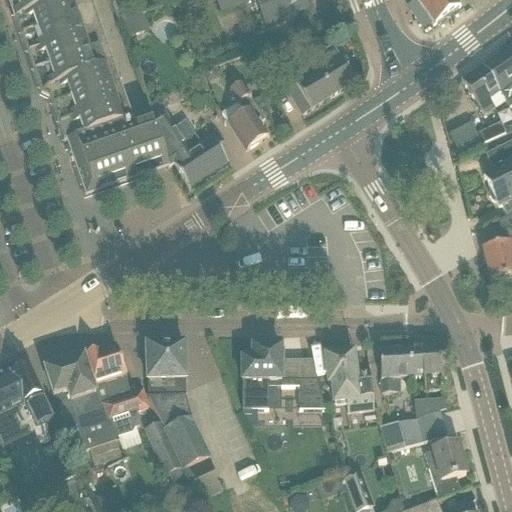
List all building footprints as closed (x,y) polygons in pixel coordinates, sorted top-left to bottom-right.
[(168,172),(167,168),(152,123),(133,129),(88,0),(4,0),(39,99),(47,103),(63,147),(66,146),(85,201),(168,172)] [(235,0),(255,0),(266,26),(283,18),(281,13),(289,10),(295,8),(294,7),(302,4),(300,0),(215,0),(221,12),(238,5),(235,0)] [(413,0),(434,28),(460,10),(452,0),(413,0)] [(141,5),(114,15),(119,25),(145,15),(141,5)] [(121,26),(128,43),(148,35),(141,18),(121,26)] [(511,48),(481,69),(499,95),(510,111),(511,109),(511,48)] [(332,49),(315,59),(307,64),(314,76),(286,93),(291,101),(302,118),(355,85),(332,49)] [(499,95),(481,69),(460,84),(484,118),(494,111),(488,102),(499,95)] [(262,125),(251,108),(247,101),(239,88),(227,96),(235,109),(236,109),(242,119),(226,129),(243,156),(245,155),(266,142),(257,128),(262,125)] [(259,100),(252,105),(257,114),(265,109),(259,100)] [(163,115),(152,123),(167,168),(172,165),(189,191),(227,166),(210,139),(188,153),(163,115)] [(447,134),(454,153),(477,144),(470,126),(447,134)] [(494,173),(483,179),(490,193),(489,198),(491,203),(496,205),(498,210),(511,203),(511,145),(486,158),(494,173)] [(502,247),(481,253),(489,285),(511,278),(511,230),(499,234),(502,247)] [(185,400),(184,368),(183,348),(146,349),(147,402),(159,425),(179,468),(181,472),(188,488),(214,476),(189,422),(185,400)] [(252,362),(242,362),(242,384),(242,414),(245,419),(252,419),(252,413),(268,413),(268,384),(280,384),(280,370),(280,364),(280,363),(282,363),(282,353),(280,353),(280,352),(280,350),(279,350),(278,350),(278,348),(263,348),(263,350),(254,350),(252,350),(252,362)] [(115,350),(84,360),(93,389),(117,440),(132,435),(135,430),(141,427),(136,416),(140,415),(139,413),(148,410),(141,390),(129,394),(124,380),(125,380),(121,369),(115,350)] [(439,415),(439,416),(445,414),(443,394),(439,351),(409,352),(411,382),(423,381),(424,396),(440,395),(440,403),(413,405),(414,424),(418,424),(429,417),(439,415)] [(411,382),(409,352),(378,354),(381,398),(400,397),(399,382),(411,382)] [(373,413),(371,395),(369,376),(355,377),(353,356),(325,359),(328,387),(331,387),(333,406),(334,407),(346,405),(347,415),(347,416),(373,413)] [(49,371),(44,373),(50,392),(58,418),(60,417),(67,438),(77,458),(118,443),(117,440),(93,389),(84,360),(49,371)] [(311,362),(284,363),(285,388),(312,387),(311,362)] [(0,445),(1,448),(31,434),(35,432),(42,446),(45,445),(44,417),(49,415),(43,403),(40,404),(39,400),(41,399),(27,370),(0,382),(0,445)] [(418,424),(414,424),(398,427),(405,452),(446,441),(439,416),(439,415),(429,417),(418,424)] [(159,425),(144,432),(157,461),(165,479),(181,472),(179,468),(159,425)] [(405,452),(398,427),(381,430),(388,457),(405,452)] [(61,449),(50,453),(62,483),(73,478),(61,449)] [(457,449),(438,454),(424,458),(428,474),(437,472),(440,485),(437,487),(435,491),(435,495),(437,503),(459,494),(456,481),(465,479),(457,449)] [(362,477),(343,484),(346,494),(352,511),(369,511),(374,510),(362,477)] [(390,505),(386,511),(403,511),(401,502),(390,505)] [(441,511),(438,503),(414,511),(441,511)]
